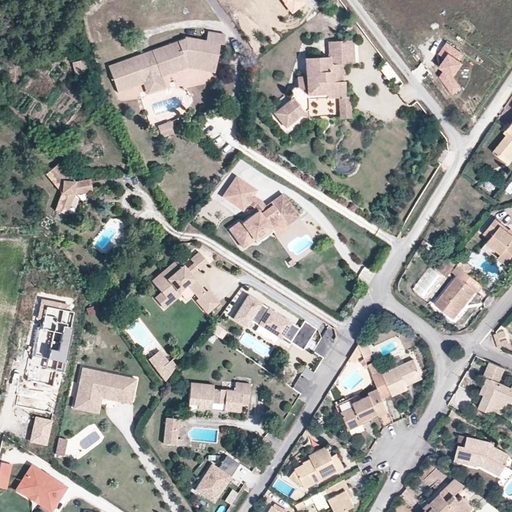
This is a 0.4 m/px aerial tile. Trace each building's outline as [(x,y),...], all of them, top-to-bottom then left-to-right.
[(309,0),(281,0),(293,14),(310,0),(309,0)] [(346,14),(336,1),(330,5),(340,18),(346,14)] [(214,71),(219,42),(223,43),(225,33),(207,30),(205,40),(184,36),(184,38),(107,65),(115,87),(132,81),(133,86),(143,82),(142,78),(159,72),(161,76),(172,72),(169,65),(188,58),(206,61),(204,70),(214,71)] [(336,80),(335,73),(340,73),(343,71),(343,61),(353,61),(352,38),(328,40),(329,55),(304,56),(305,75),(296,75),(297,85),(293,85),(290,88),(289,98),(273,111),(285,125),(300,113),(308,115),(307,97),(338,95),(339,116),(350,116),(349,95),(345,95),(344,79),(336,80)] [(463,52),(446,40),(438,52),(442,55),(436,63),(443,68),(438,75),(451,93),(461,85),(452,74),(462,61),(459,58),(463,52)] [(204,70),(206,61),(188,58),(169,65),(172,72),(187,67),(204,70)] [(87,72),(84,59),(76,62),(80,74),(87,72)] [(380,66),(388,77),(394,73),(386,61),(380,66)] [(143,82),(161,76),(159,72),(142,78),(143,82)] [(165,86),(161,76),(143,82),(147,93),(165,86)] [(117,91),(133,86),(132,81),(115,87),(117,91)] [(174,133),(169,122),(157,126),(161,138),(174,133)] [(511,122),(507,129),(509,131),(506,135),(493,151),(503,159),(511,148),(511,122)] [(507,163),(511,156),(511,148),(503,159),(507,163)] [(442,163),(447,153),(443,150),(437,160),(442,163)] [(91,189),(89,178),(74,180),(58,161),(45,172),(61,191),(54,209),(65,212),(72,192),(91,189)] [(252,194),(256,189),(235,175),(221,196),(242,210),(247,202),(248,203),(254,195),(252,194)] [(298,215),(281,193),(264,206),(266,208),(259,214),(257,211),(241,223),(239,220),(228,228),(238,241),(249,233),(253,238),(268,227),(271,231),(284,221),(286,224),(298,215)] [(264,206),(260,200),(254,195),(248,203),(253,206),(257,211),(259,214),(266,208),(264,206)] [(508,258),(511,253),(511,234),(511,233),(507,230),(509,228),(495,217),(483,232),(489,237),(486,241),(500,252),(508,258)] [(276,237),(289,228),(286,224),(284,221),(271,231),(276,237)] [(256,242),(271,231),(268,227),(253,238),(253,239),(256,242)] [(242,247),(253,239),(253,238),(249,233),(238,241),(242,247)] [(208,262),(198,251),(189,258),(193,262),(196,266),(200,270),(208,262)] [(500,252),(497,257),(505,263),(508,258),(500,252)] [(204,290),(189,272),(185,268),(176,258),(151,280),(160,291),(165,297),(175,288),(177,290),(186,283),(193,291),(198,296),(195,299),(206,312),(218,301),(207,288),(204,290)] [(474,268),(462,258),(457,264),(469,273),(474,268)] [(189,272),(196,266),(193,262),(185,268),(189,272)] [(453,317),(481,283),(469,273),(457,264),(452,270),(456,274),(438,298),(442,301),(438,305),(453,317)] [(193,291),(186,283),(177,290),(175,288),(165,297),(160,291),(154,296),(163,307),(180,293),(185,298),(193,291)] [(299,328),(248,296),(233,318),(246,326),(250,320),(258,326),(259,324),(280,338),(281,336),(303,350),(316,329),(304,321),(299,328)] [(70,305),(41,299),(37,317),(41,318),(34,352),(31,351),(24,381),(54,387),(58,370),(62,372),(74,312),(69,311),(70,305)] [(364,336),(359,344),(365,358),(372,355),(364,336)] [(359,344),(350,359),(356,363),(359,360),(362,367),(367,364),(366,360),(365,358),(359,344)] [(169,362),(160,351),(149,360),(157,371),(169,362)] [(165,381),(176,366),(171,360),(169,362),(157,371),(165,381)] [(381,372),(373,376),(379,389),(383,398),(392,394),(393,396),(408,389),(407,387),(404,382),(421,375),(414,360),(383,374),(382,372),(381,372)] [(368,365),(373,376),(381,372),(376,362),(368,365)] [(511,385),(511,388),(498,382),(504,368),(490,362),(483,376),(487,377),(491,379),(484,395),(478,408),(491,413),(494,406),(499,409),(506,406),(508,401),(511,402),(511,385)] [(131,402),(136,377),(81,367),(74,404),(94,408),(98,389),(115,392),(114,398),(131,402)] [(301,375),(309,378),(312,370),(304,367),(301,375)] [(404,382),(407,387),(423,379),(421,375),(404,382)] [(484,395),(491,379),(487,377),(480,393),(484,395)] [(248,405),(250,384),(235,383),(234,391),(213,389),(213,386),(190,383),(188,404),(198,405),(198,407),(211,409),(211,402),(224,404),(224,405),(229,406),(228,410),(239,412),(240,404),(248,405)] [(114,398),(115,392),(98,389),(94,408),(74,404),(73,408),(98,412),(101,396),(114,398)] [(380,417),(390,412),(386,404),(383,398),(379,389),(367,394),(368,396),(353,402),(356,407),(343,412),(350,428),(361,424),(360,421),(371,416),(378,413),(380,417)] [(337,408),(352,403),(350,396),(334,401),(337,408)] [(228,410),(229,406),(224,405),(224,404),(211,402),(211,409),(223,410),(228,410)] [(52,420),(35,417),(30,442),(47,445),(52,420)] [(177,439),(178,425),(184,425),(184,420),(166,418),(163,443),(182,445),(182,440),(177,439)] [(465,446),(467,437),(459,435),(457,444),(458,444),(465,446)] [(499,458),(503,451),(493,446),(493,444),(493,443),(486,441),(485,445),(483,444),(484,441),(467,437),(465,446),(458,444),(454,460),(478,466),(478,464),(500,476),(507,463),(505,462),(499,458)] [(63,456),(66,440),(59,438),(55,454),(63,456)] [(304,486),(338,469),(331,454),(325,445),(308,454),(310,457),(302,461),(303,463),(294,467),(294,468),(288,476),(299,485),(303,483),(304,486)] [(505,462),(509,455),(503,451),(499,458),(505,462)] [(343,466),(335,452),(331,454),(338,469),(343,466)] [(239,464),(227,456),(219,469),(212,464),(195,489),(214,501),(239,464)] [(12,464),(1,462),(0,465),(0,486),(7,488),(12,464)] [(66,487),(32,466),(20,485),(51,505),(54,507),(66,487)] [(465,511),(471,506),(461,495),(457,498),(452,493),(463,483),(453,476),(428,500),(428,501),(432,505),(426,510),(424,508),(419,511),(465,511)] [(353,504),(349,496),(345,488),(348,486),(343,477),(329,485),(333,494),(329,496),(328,497),(335,511),(348,511),(346,508),(353,504)] [(51,505),(20,485),(17,489),(49,509),(51,505)] [(333,494),(329,485),(325,487),(329,496),(333,494)] [(321,491),(311,495),(314,503),(324,499),(321,491)] [(426,510),(432,505),(428,501),(428,500),(427,499),(421,506),(424,508),(426,510)] [(286,511),(287,511),(275,503),(273,506),(282,511),(286,511)]
